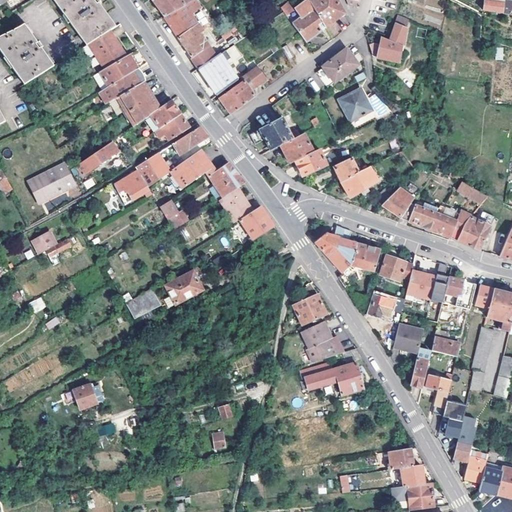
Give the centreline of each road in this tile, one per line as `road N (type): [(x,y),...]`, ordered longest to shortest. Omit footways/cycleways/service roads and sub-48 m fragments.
road 1 (residential): [(285,221),(466,511)]
road 2 (residential): [(285,221),(326,207),(511,273)]
road 3 (residential): [(219,132),(351,34),(365,0)]
road 4 (residential): [(123,0),(219,132)]
